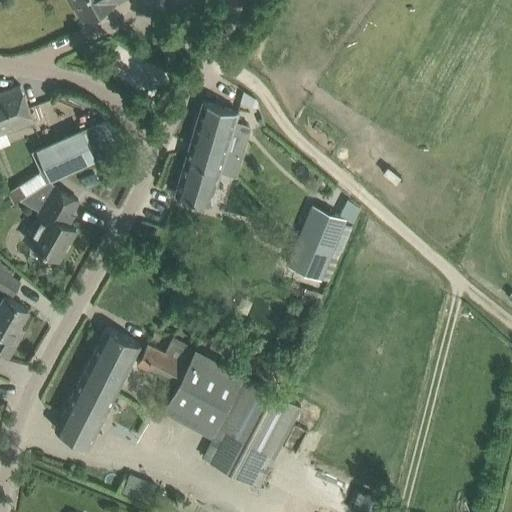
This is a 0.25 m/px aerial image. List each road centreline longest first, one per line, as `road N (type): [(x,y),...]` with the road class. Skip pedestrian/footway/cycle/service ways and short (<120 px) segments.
road 1 (residential): [(0,511),(31,391),(145,183),(147,152)]
road 2 (unknown): [(467,270),(215,41)]
road 3 (residential): [(147,152),(167,139),(215,41),(245,0)]
road 4 (residential): [(25,66),(179,0)]
road 5 (residential): [(147,152),(136,121),(111,94),(75,75),(25,66)]
